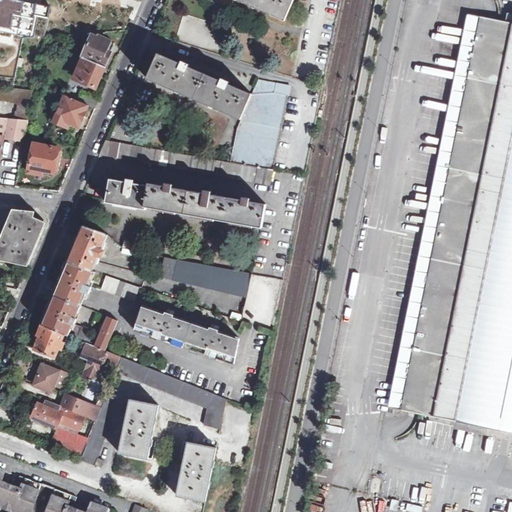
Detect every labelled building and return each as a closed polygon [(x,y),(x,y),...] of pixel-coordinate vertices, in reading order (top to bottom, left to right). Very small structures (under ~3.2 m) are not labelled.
[(18,0),(0,0),(0,33),(24,38),(45,36),(51,7),(18,0)] [(237,0),(285,21),(294,0),(237,0)] [(124,30),(123,14),(91,15),(92,32),(124,30)] [(511,22),(469,14),(390,403),(389,403),(389,407),(504,430),(511,431),(511,22)] [(83,57),(97,63),(99,58),(109,62),(117,42),(95,33),(93,33),(83,57)] [(290,85),(261,79),(252,94),(229,84),(230,82),(222,79),(222,80),(189,66),(190,64),(183,61),(182,63),(159,53),(148,79),(242,119),(239,127),(231,162),(273,170),(290,85)] [(83,57),(75,77),(99,87),(107,67),(97,63),(83,57)] [(107,67),(109,62),(99,58),(97,63),(107,67)] [(0,100),(12,102),(18,104),(16,119),(28,121),(34,90),(15,88),(0,86),(0,100)] [(83,93),(79,101),(90,106),(95,108),(96,108),(96,107),(99,101),(99,100),(83,93)] [(66,96),(55,121),(68,127),(70,122),(81,128),(90,106),(79,101),(66,96)] [(106,140),(100,155),(103,155),(270,185),(273,170),(231,162),(106,140)] [(34,144),(29,170),(35,171),(35,167),(51,170),(52,167),(55,167),(59,149),(34,144)] [(134,183),(134,180),(124,179),(124,181),(111,179),(106,202),(146,209),(147,206),(262,227),(266,205),(250,201),(250,199),(240,197),(240,200),(211,194),(212,192),(201,190),(201,193),(173,187),(173,185),(163,183),(162,186),(149,183),(149,186),(134,183)] [(7,222),(0,240),(0,259),(28,266),(44,227),(45,226),(39,223),(35,222),(34,222),(34,217),(35,211),(13,209),(7,222)] [(45,226),(46,222),(34,217),(34,222),(35,222),(39,223),(45,226)] [(72,253),(73,253),(97,261),(98,257),(101,259),(102,257),(105,251),(105,249),(103,248),(108,235),(106,233),(84,226),(72,253)] [(135,250),(136,243),(125,240),(123,247),(135,250)] [(72,253),(68,262),(93,271),(97,262),(97,261),(73,253),(72,253)] [(252,274),(165,257),(161,276),(248,297),(252,274)] [(68,262),(54,294),(55,295),(81,306),(81,305),(84,298),(87,293),(89,294),(92,287),(90,286),(96,272),(93,271),(68,262)] [(107,275),(102,288),(136,299),(140,286),(107,275)] [(0,292),(15,295),(15,296),(15,295),(18,290),(18,289),(2,286),(0,292)] [(55,295),(54,294),(51,301),(41,324),(66,334),(69,335),(74,323),(76,324),(79,318),(77,317),(81,306),(55,295)] [(223,332),(143,305),(135,330),(235,363),(240,338),(223,332)] [(107,315),(101,330),(104,331),(97,347),(107,351),(119,320),(107,315)] [(69,335),(72,337),(77,339),(85,342),(89,331),(90,330),(76,324),(74,323),(69,335)] [(41,324),(37,335),(40,336),(34,349),(56,358),(59,349),(63,350),(65,343),(62,342),(64,338),(66,334),(41,324)] [(89,331),(85,342),(87,342),(89,343),(92,344),(96,333),(89,331)] [(97,347),(92,344),(89,343),(83,356),(92,360),(84,377),(91,380),(92,382),(99,378),(106,361),(109,352),(107,351),(97,347)] [(121,356),(109,352),(106,361),(118,366),(121,356)] [(227,399),(123,357),(117,372),(208,408),(205,425),(220,429),(226,402),(227,399)] [(73,376),(60,370),(60,372),(43,365),(35,385),(47,390),(48,388),(53,387),(54,387),(55,385),(67,390),(73,376)] [(65,408),(84,415),(88,404),(69,396),(65,408)] [(107,398),(98,421),(82,459),(82,460),(102,467),(105,460),(98,458),(110,423),(106,421),(114,401),(107,398)] [(148,458),(153,435),(160,437),(161,431),(155,425),(159,405),(130,399),(120,453),(148,458)] [(47,400),(45,406),(39,403),(33,417),(58,427),(50,447),(82,459),(98,421),(84,415),(65,408),(61,406),(47,400)] [(213,463),(216,447),(188,442),(183,465),(176,463),(175,470),(181,476),(177,495),(206,501),(213,463)] [(6,470),(0,467),(0,504),(13,510),(19,511),(31,511),(42,485),(24,478),(21,488),(2,481),(6,470)] [(45,511),(53,488),(42,485),(31,511),(19,511),(13,510),(12,511),(45,511)] [(71,497),(54,491),(46,511),(107,511),(109,508),(92,501),(88,511),(71,505),(71,497)]
